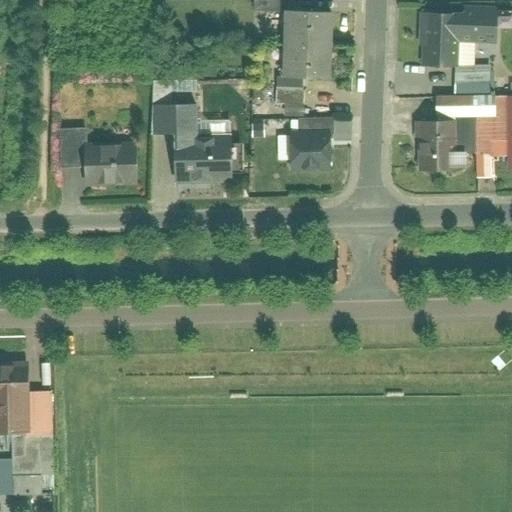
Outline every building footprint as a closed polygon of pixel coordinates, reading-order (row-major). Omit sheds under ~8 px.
[(295,9),(302,9),(302,0),(257,0),(257,7),(295,9)] [(293,74),(343,76),(345,10),(302,9),(295,9),(293,74)] [(428,64),(461,64),(461,57),(467,57),(467,41),(508,41),(508,11),(428,11),(428,64)] [(482,93),(499,93),(498,57),(467,57),(461,57),(461,64),(462,94),(482,93)] [(280,103),(309,104),(309,89),(280,88),(280,103)] [(482,118),(483,150),(511,149),(511,92),(499,93),(482,93),(482,118)] [(463,119),(482,118),(482,93),(462,94),(442,94),(443,119),(463,119)] [(179,134),(208,134),(208,102),(160,103),(161,135),(179,134)] [(258,117),(274,118),(274,103),(258,102),(258,117)] [(303,130),(340,129),(339,116),(303,117),(303,130)] [(482,118),(463,119),(464,151),(483,150),(482,118)] [(422,120),(423,169),(464,168),(464,151),(463,119),(443,119),(422,120)] [(270,123),(259,122),(259,136),(270,136),(270,123)] [(65,164),(92,163),(91,144),(91,126),(65,126),(65,164)] [(298,130),(299,169),(340,168),(340,129),(303,130),(298,130)] [(179,134),(180,178),(240,177),(239,133),(208,134),(179,134)] [(92,163),(92,182),(145,181),(144,142),(91,144),(92,163)] [(36,390),(35,359),(0,359),(0,429),(17,429),(37,429),(36,390)] [(61,390),(36,390),(37,429),(37,435),(62,434),(61,390)] [(63,472),(62,434),(37,435),(37,429),(17,429),(18,473),(63,472)] [(0,458),(0,494),(13,495),(13,459),(0,458)]
